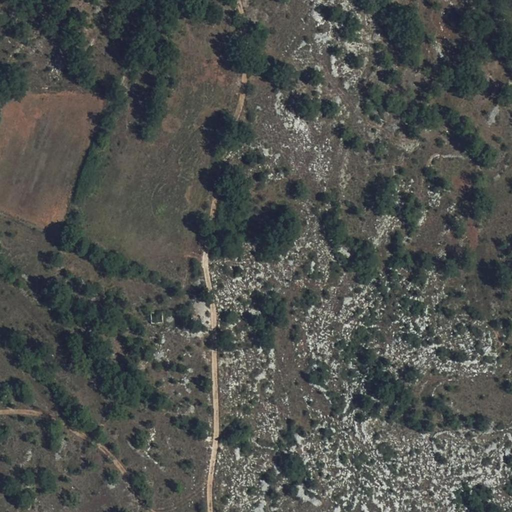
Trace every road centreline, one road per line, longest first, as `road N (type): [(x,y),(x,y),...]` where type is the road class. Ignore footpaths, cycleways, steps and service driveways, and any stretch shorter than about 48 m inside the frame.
road 1 (track): [(240,0),(256,65),(206,259),(217,436),(210,511)]
road 2 (track): [(0,412),(52,417),(96,443),(152,511)]
